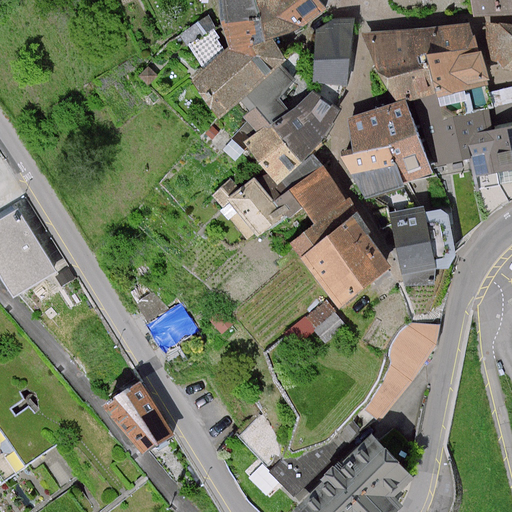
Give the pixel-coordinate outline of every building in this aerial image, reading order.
[(315,0),(219,0),(229,50),(197,80),(223,119),(242,101),(250,111),(243,118),(256,133),(246,142),(260,167),(277,184),(313,154),(326,138),(340,111),(312,90),(297,106),(290,111),(280,99),(295,78),(280,66),(286,59),(273,40),(324,8),(315,0)] [(511,0),(470,0),(475,16),(511,14),(511,0)] [(404,288),(434,284),(437,269),(449,269),(456,256),(440,176),(471,170),(475,191),(511,182),(511,123),(493,130),(487,82),(491,81),(468,22),(361,34),(396,102),(347,119),(353,152),(340,156),(366,199),(375,196),(386,204),(404,288)] [(498,24),(485,22),(491,61),(499,61),(503,69),(511,71),(511,23),(499,22),(498,24)] [(212,196),(248,243),(259,235),(263,241),(290,218),(294,223),(307,211),(319,229),(293,247),(347,312),(396,271),(357,220),(362,213),(313,154),(277,184),(260,167),(240,188),(231,178),(212,196)] [(20,212),(0,224),(0,265),(22,299),(60,274),(20,212)] [(156,291),(140,302),(152,320),(148,322),(170,353),(202,331),(181,300),(168,308),(156,291)] [(287,330),(300,348),(342,318),(329,300),(287,330)] [(222,310),(211,319),(222,334),(234,325),(222,310)] [(0,494),(65,447),(3,361),(0,363),(0,494)] [(144,386),(110,406),(152,457),(179,438),(144,386)] [(372,437),(296,511),(395,511),(402,506),(394,497),(413,479),(372,437)]
